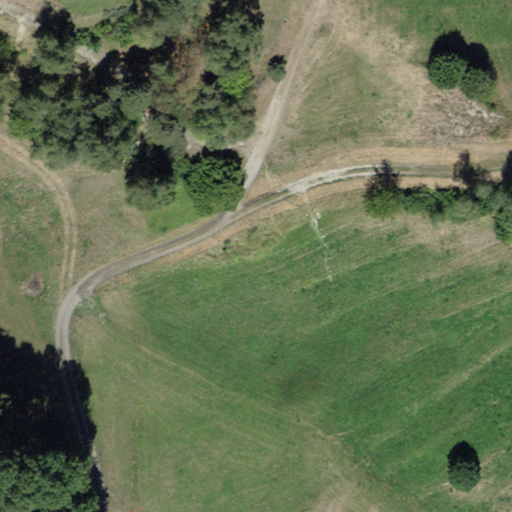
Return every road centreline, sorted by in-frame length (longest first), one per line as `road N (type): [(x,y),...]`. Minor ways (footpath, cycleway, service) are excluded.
road 1 (track): [(101,511),(56,343),(60,316),(76,290),(100,274),(235,214)]
road 2 (track): [(235,214),(295,184),(357,169),(511,162)]
road 3 (track): [(261,145),(315,0)]
